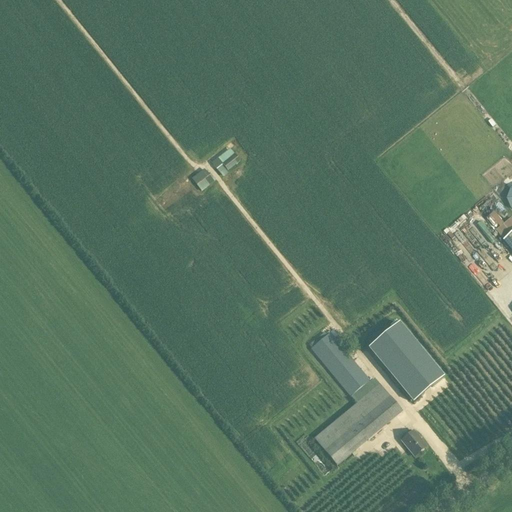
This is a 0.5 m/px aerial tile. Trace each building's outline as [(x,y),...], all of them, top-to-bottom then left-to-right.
[(238,168),(228,157),(215,169),(224,180),(238,168)] [(197,198),(210,188),(199,173),(186,184),(197,198)] [(503,241),(511,251),(511,219),(496,231),(503,240),(503,241)] [(369,351),(413,405),(444,381),(400,327),(369,351)] [(370,383),(352,361),(329,333),(310,349),(351,398),(370,383)] [(370,383),(351,398),(357,406),(314,441),(336,468),(402,413),(390,398),(389,399),(374,380),(370,383)] [(409,432),(399,440),(414,458),(426,449),(413,433),(411,434),(409,432)]
